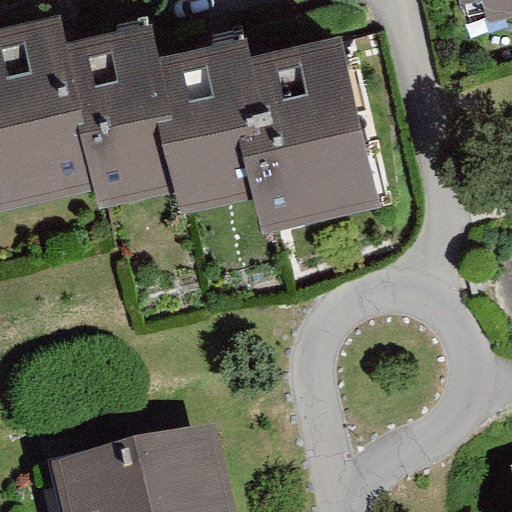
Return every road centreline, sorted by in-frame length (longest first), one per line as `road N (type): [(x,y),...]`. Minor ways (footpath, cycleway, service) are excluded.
road 1 (residential): [(348,511),(375,470),(448,415),(459,394),(461,348),(434,310),(387,296),(342,315),(318,357),(318,381)]
road 2 (residential): [(318,381),(346,511)]
